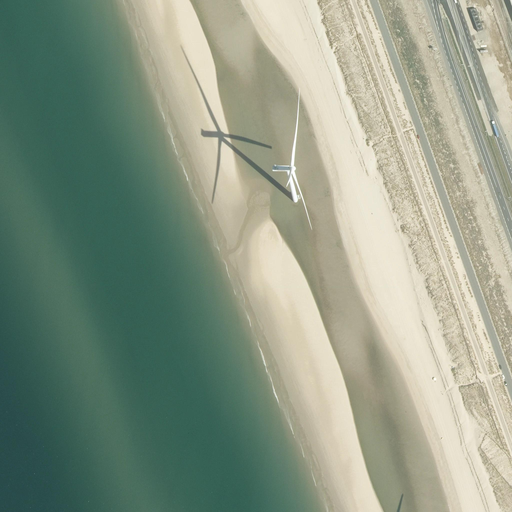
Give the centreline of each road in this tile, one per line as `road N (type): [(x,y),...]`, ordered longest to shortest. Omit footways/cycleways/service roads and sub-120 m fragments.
road 1 (unclassified): [(372,0),(511,392)]
road 2 (trunk): [(433,18),(511,233)]
road 3 (secondary): [(511,179),(449,0)]
